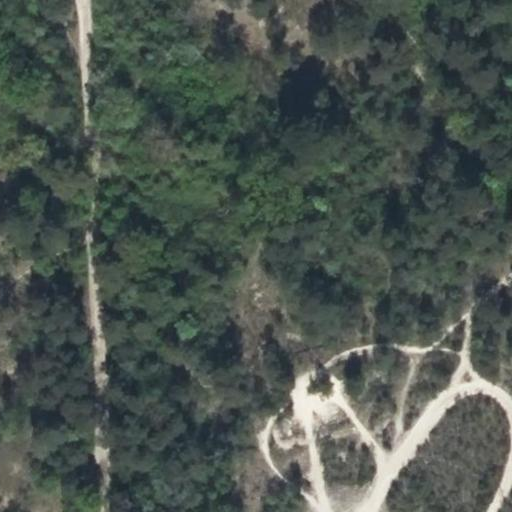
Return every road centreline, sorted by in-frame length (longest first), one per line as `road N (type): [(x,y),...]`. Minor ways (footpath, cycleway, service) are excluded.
road 1 (track): [(81,0),(102,388),(91,469),(105,511)]
road 2 (track): [(367,511),(403,453),(456,392),(494,391),(511,408)]
